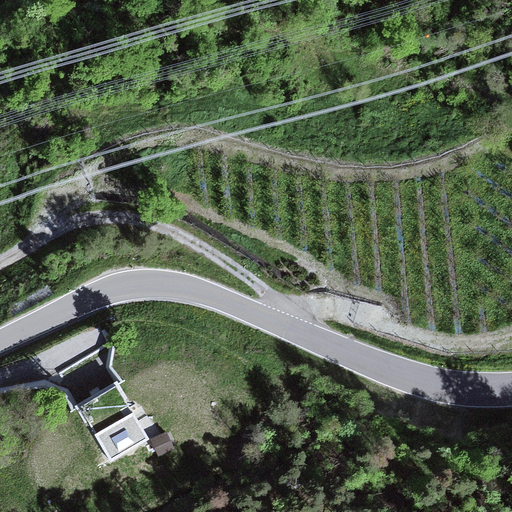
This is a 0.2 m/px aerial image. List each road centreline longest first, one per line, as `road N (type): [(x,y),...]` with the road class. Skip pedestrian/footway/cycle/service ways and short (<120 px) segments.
road 1 (tertiary): [(511,390),(453,389),(395,375),(200,293),(135,284),(0,342)]
road 2 (track): [(283,327),(279,302),(209,252),(119,215),(76,219),(0,262)]
